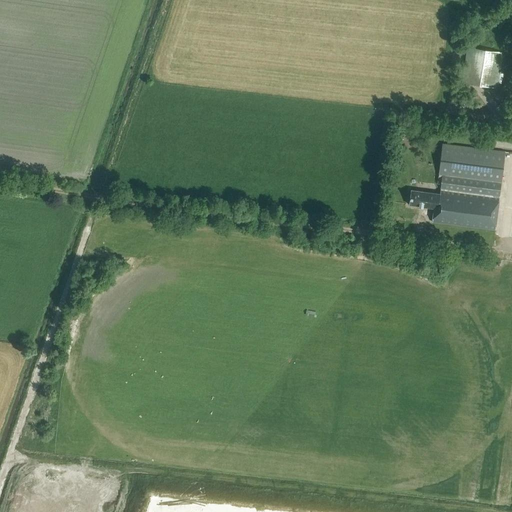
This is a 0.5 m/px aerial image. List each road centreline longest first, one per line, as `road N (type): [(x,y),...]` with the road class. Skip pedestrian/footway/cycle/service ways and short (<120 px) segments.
road 1 (track): [(89,197),(511,247)]
road 2 (track): [(0,479),(99,198)]
